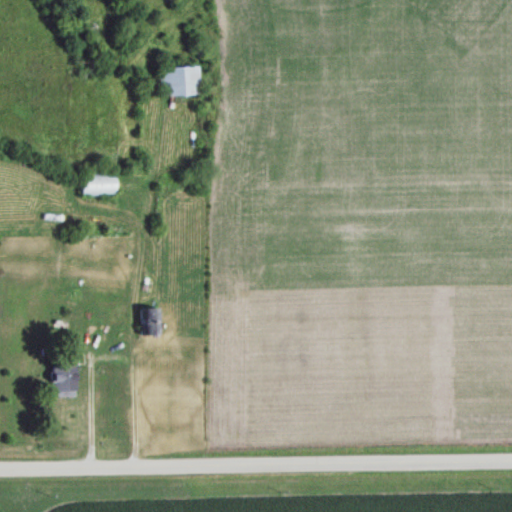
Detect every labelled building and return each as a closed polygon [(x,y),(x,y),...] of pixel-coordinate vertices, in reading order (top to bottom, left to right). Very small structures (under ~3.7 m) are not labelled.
[(199,93),(198,63),(157,65),(158,95),(199,93)] [(112,171),(77,171),(77,195),(112,195),(112,171)] [(156,306),(136,306),(136,335),(156,335),(156,306)] [(82,340),(95,339),(94,325),(81,326),(82,340)] [(47,356),(47,394),(72,394),(72,356),(47,356)]
